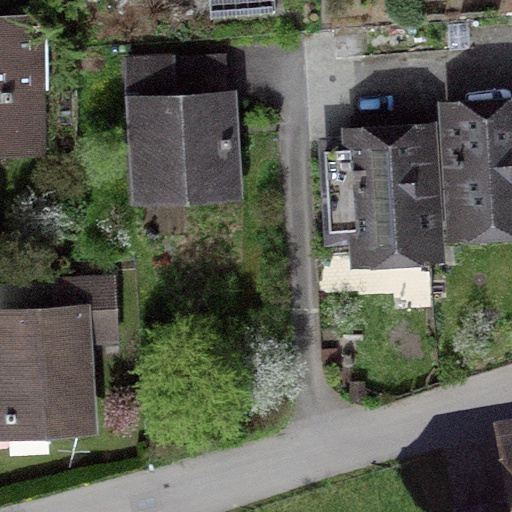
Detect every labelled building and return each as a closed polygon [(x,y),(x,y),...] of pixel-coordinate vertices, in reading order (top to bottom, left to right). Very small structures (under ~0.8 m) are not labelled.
[(45,8),(0,8),(0,145),(46,145),(45,8)] [(231,86),(129,91),(134,195),(236,190),(231,86)] [(511,234),(511,95),(455,99),(464,238),(511,234)] [(356,127),(365,263),(447,258),(439,122),(356,127)] [(74,305),(0,306),(0,433),(101,432),(99,338),(123,338),(122,269),(73,270),(74,305)] [(511,511),(511,445),(480,451),(490,511),(511,511)]
